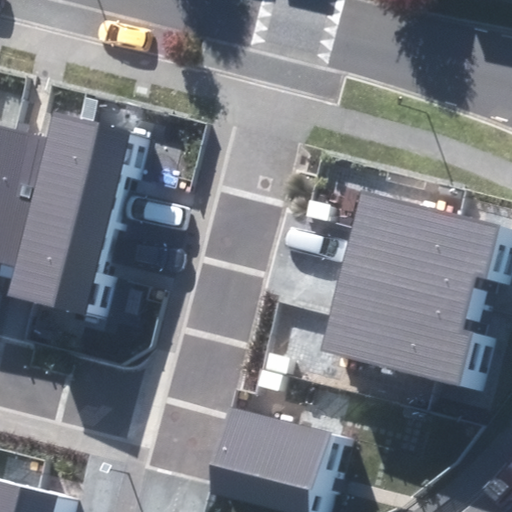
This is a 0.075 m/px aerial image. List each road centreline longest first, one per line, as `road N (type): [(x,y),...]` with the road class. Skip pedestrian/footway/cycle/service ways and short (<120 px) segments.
road 1 (residential): [(0,384),(127,415),(165,413),(210,366),(298,17)]
road 2 (residential): [(511,68),(298,17)]
